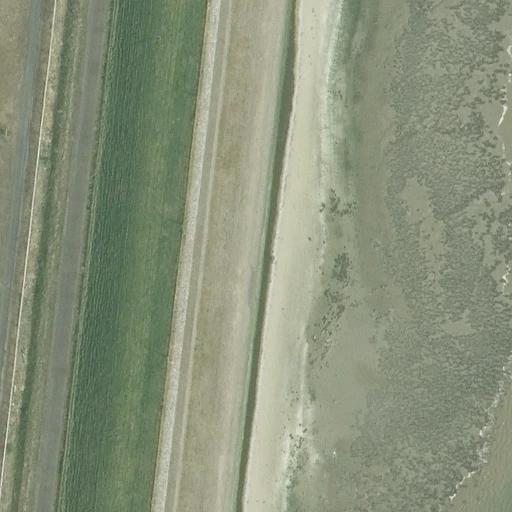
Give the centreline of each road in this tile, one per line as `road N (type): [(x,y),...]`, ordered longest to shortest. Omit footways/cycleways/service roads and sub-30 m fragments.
road 1 (unclassified): [(42,511),(98,0)]
road 2 (unknown): [(29,0),(0,291)]
